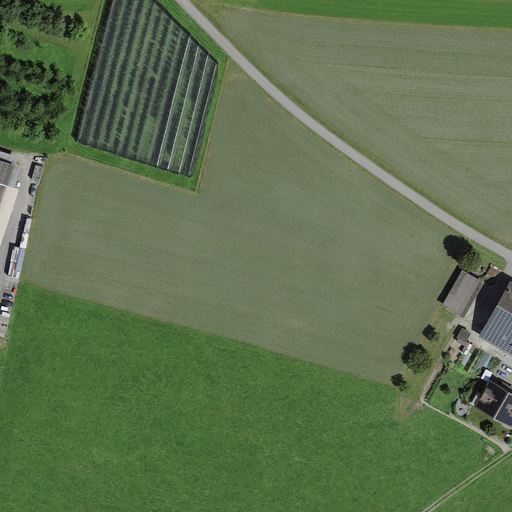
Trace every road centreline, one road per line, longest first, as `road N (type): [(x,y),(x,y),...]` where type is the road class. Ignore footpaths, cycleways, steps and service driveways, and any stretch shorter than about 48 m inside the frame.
road 1 (residential): [(180,0),(343,147),(511,256)]
road 2 (track): [(237,0),(511,24)]
